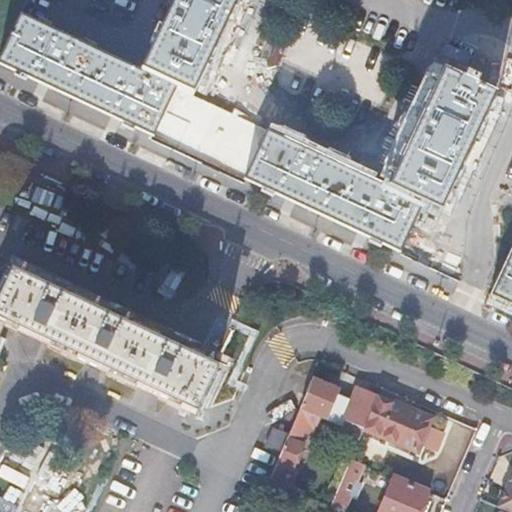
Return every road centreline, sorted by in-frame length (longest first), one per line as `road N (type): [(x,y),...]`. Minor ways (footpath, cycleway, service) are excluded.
road 1 (tertiary): [(511,347),(0,108)]
road 2 (residential): [(287,342),(320,339),(494,416)]
